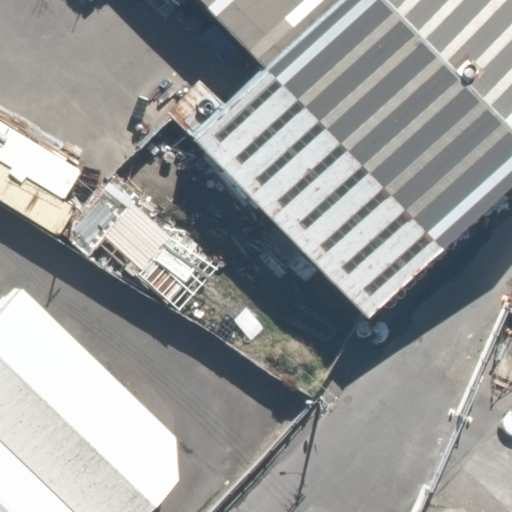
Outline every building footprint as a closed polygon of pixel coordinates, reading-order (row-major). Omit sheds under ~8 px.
[(511,145),(511,0),(314,0),(252,60),(175,135),(344,308),(511,145)] [(192,0),(252,60),(314,0),(192,0)] [(0,161),(17,130),(0,121),(0,161)] [(210,256),(105,177),(63,233),(168,312),(210,256)] [(73,511),(132,452),(0,325),(0,500),(12,511),(73,511)] [(0,511),(12,511),(0,500),(0,511)]
